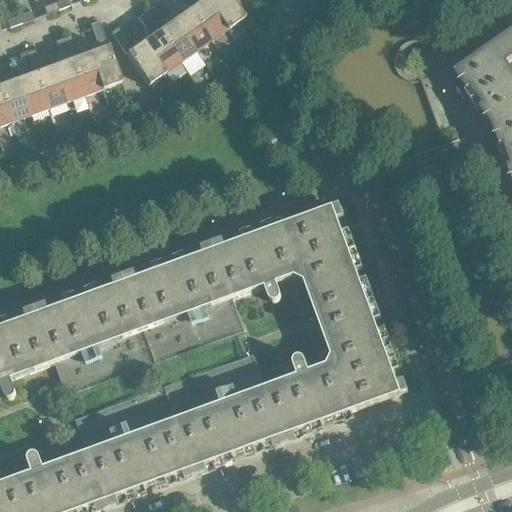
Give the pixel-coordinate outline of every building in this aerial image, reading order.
[(69,7),(66,0),(65,0),(55,4),(57,12),(69,7)] [(184,4),(181,0),(171,0),(177,8),(184,4)] [(227,32),(204,0),(198,5),(194,0),(189,0),(184,4),(211,43),(227,32)] [(229,0),(204,0),(227,32),(243,20),(229,0)] [(57,12),(55,4),(43,8),(46,16),(57,12)] [(184,4),(177,8),(175,10),(180,17),(173,22),(195,54),(211,43),(184,4)] [(159,21),(151,10),(144,14),(152,26),(159,21)] [(33,20),(30,13),(19,17),(21,25),(33,20)] [(152,26),(144,14),(137,19),(146,31),(152,26)] [(21,25),(19,17),(7,22),(10,29),(21,25)] [(195,54),(173,22),(166,27),(161,20),(159,21),(152,26),(180,65),(195,54)] [(104,40),(98,23),(89,26),(96,43),(104,40)] [(152,26),(146,31),(143,32),(148,39),(141,44),(164,76),(180,65),(152,26)] [(127,43),(119,32),(117,29),(110,34),(120,48),(127,43)] [(511,33),(454,74),(467,94),(470,91),(475,98),(470,102),(473,107),(473,106),(477,113),(480,111),(492,128),(511,117),(511,33)] [(75,51),(70,37),(62,40),(67,53),(75,51)] [(67,53),(62,40),(55,43),(59,56),(67,53)] [(120,85),(107,48),(104,40),(96,43),(93,44),(96,52),(88,55),(102,92),(120,85)] [(164,76),(141,44),(134,49),(129,42),(127,43),(120,48),(147,87),(164,76)] [(102,92),(88,55),(80,58),(77,50),(75,51),(67,53),(83,98),(102,92)] [(39,64),(34,51),(26,53),(31,66),(39,64)] [(31,66),(26,53),(19,56),(23,69),(31,66)] [(67,53),(59,56),(57,57),(60,65),(52,68),(65,105),(83,98),(67,53)] [(65,105),(52,68),(44,71),(41,63),(39,64),(31,66),(47,111),(65,105)] [(31,66),(23,69),(21,70),(24,78),(16,81),(29,118),(47,111),(31,66)] [(29,118),(16,81),(8,84),(5,76),(3,77),(0,77),(0,93),(11,124),(29,118)] [(0,93),(0,128),(11,124),(0,93)] [(511,117),(492,128),(499,148),(496,149),(499,156),(501,161),(508,158),(511,166),(506,168),(511,183),(511,117)] [(0,511),(83,511),(179,478),(401,396),(333,209),(282,228),(0,330),(0,511)]
